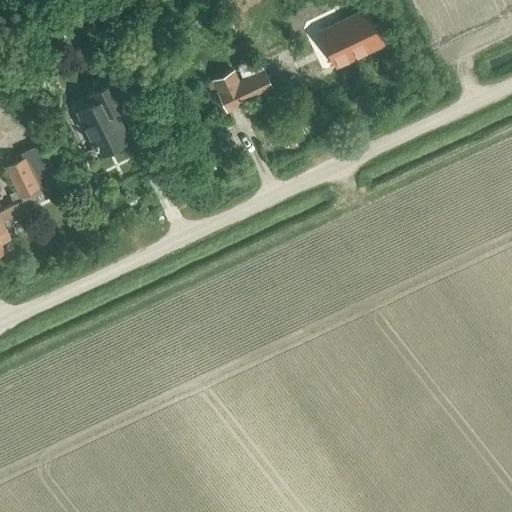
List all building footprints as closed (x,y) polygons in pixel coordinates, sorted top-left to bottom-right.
[(53,16),(62,33),(65,38),(89,26),(78,4),(53,16)] [(368,7),(320,29),(337,67),(385,44),(368,7)] [(313,100),(342,86),(320,39),(291,53),(313,100)] [(272,89),(263,69),(238,81),(234,71),(213,80),(227,110),(272,89)] [(78,111),(99,154),(128,140),(113,111),(126,105),(114,82),(101,88),(105,97),(78,111)] [(10,193),(15,203),(0,209),(0,252),(4,251),(0,243),(0,242),(10,238),(2,222),(27,209),(27,207),(50,196),(45,186),(58,179),(46,157),(40,142),(21,151),(24,157),(6,166),(17,189),(10,193)]
